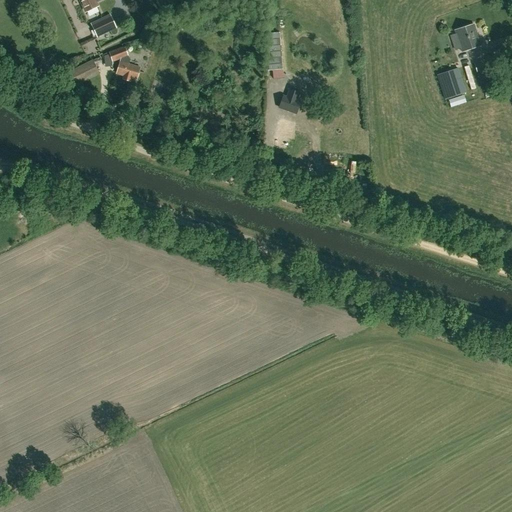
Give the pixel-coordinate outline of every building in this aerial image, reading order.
[(79,0),(86,12),(98,6),(94,0),(79,0)] [(97,36),(107,32),(117,27),(111,15),(92,25),(97,36)] [(134,22),(139,30),(146,25),(140,17),(134,22)] [(455,51),(461,49),(462,52),(481,46),(474,24),(455,31),(456,34),(450,36),(455,51)] [(84,44),(87,50),(99,45),(96,39),(84,44)] [(137,80),(140,67),(129,64),(130,61),(125,46),(108,52),(112,62),(120,59),(116,75),(123,77),(122,80),(130,82),(132,79),(137,80)] [(492,57),(474,63),(477,72),(494,66),(492,57)] [(43,60),(39,67),(47,72),(51,65),(43,60)] [(72,87),(100,74),(93,60),(65,73),(72,87)] [(466,93),(458,68),(436,75),(444,100),(466,93)] [(287,97),(283,95),(279,107),(296,113),(300,101),(296,100),(299,93),(289,89),(287,97)] [(286,119),(276,142),(290,147),(299,125),(286,119)] [(298,134),(293,146),(302,149),(301,151),(311,154),(312,153),(320,156),(326,138),(300,128),(298,133),(297,132),(297,134),(298,134)]
